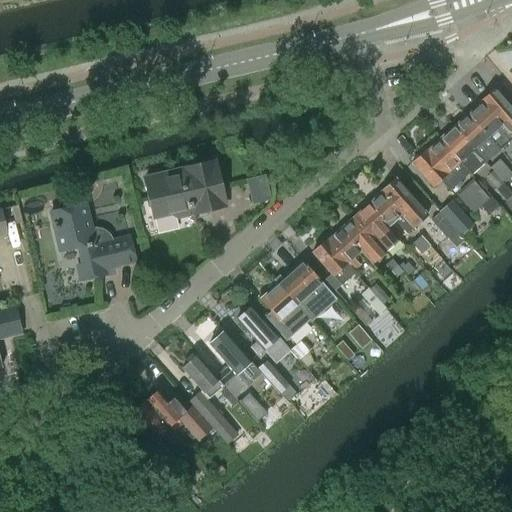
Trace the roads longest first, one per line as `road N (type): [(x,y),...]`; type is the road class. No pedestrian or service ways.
road 1 (residential): [(2,452),(372,129),(359,35)]
road 2 (tertiary): [(0,121),(359,35)]
road 3 (tertiary): [(359,35),(483,0)]
